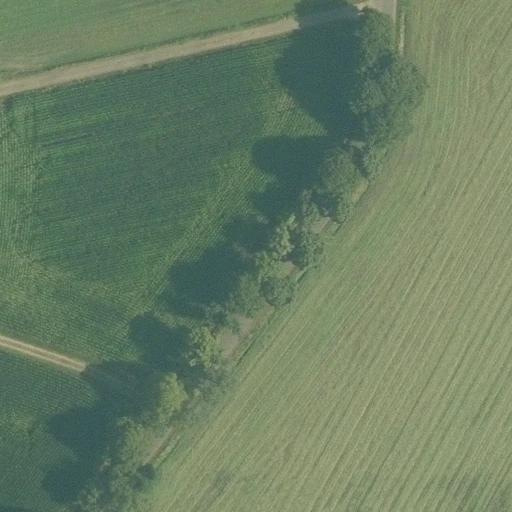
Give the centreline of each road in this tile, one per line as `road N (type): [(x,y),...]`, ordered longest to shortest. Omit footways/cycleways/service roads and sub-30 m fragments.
road 1 (unclassified): [(96,511),(352,166),(381,99),(395,0)]
road 2 (unknown): [(386,0),(0,82)]
